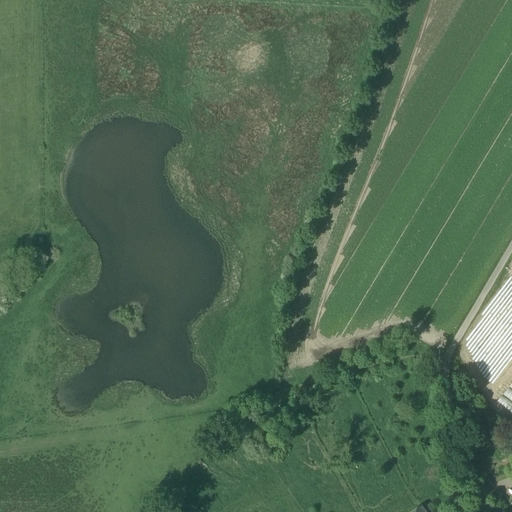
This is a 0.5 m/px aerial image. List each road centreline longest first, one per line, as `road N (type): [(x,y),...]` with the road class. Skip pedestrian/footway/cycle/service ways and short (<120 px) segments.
road 1 (residential): [(471,484),(445,375),(511,250)]
road 2 (track): [(445,375),(409,360),(302,391)]
